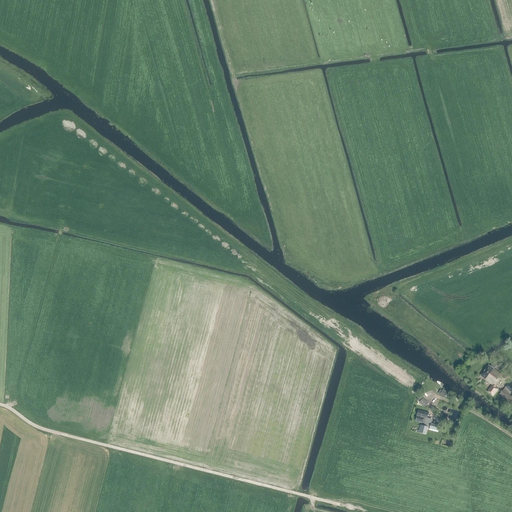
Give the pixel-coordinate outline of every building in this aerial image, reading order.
[(493,396),(498,390),(495,387),(501,380),(500,380),(503,376),(494,368),(497,365),(493,363),(490,366),(488,365),(480,375),(492,385),(487,391),(493,396)] [(505,387),(505,388),(499,394),(506,402),(507,402),(509,404),(511,401),(511,397),(511,395),(511,393),(511,392),(511,385),(509,382),(505,387)] [(424,407),(427,403),(423,399),(419,402),(424,407)] [(422,426),(420,433),(426,435),(427,428),(429,423),(429,421),(427,420),(427,418),(429,413),(418,411),(417,416),(415,421),(419,422),(419,423),(423,424),(422,426)] [(429,428),(429,429),(438,431),(439,426),(431,423),(431,424),(429,423),(427,428),(429,428)]
